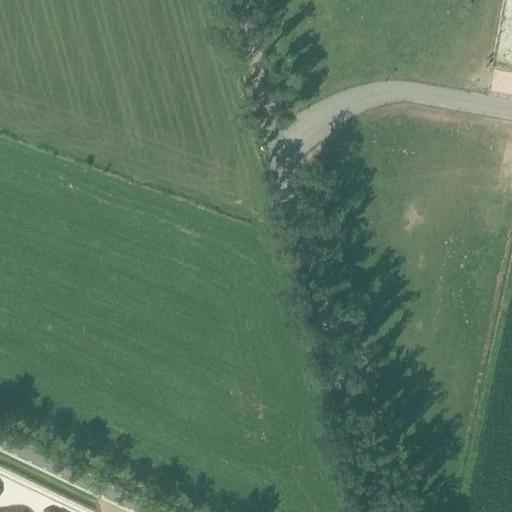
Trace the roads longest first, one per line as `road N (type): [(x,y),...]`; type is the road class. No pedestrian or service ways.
road 1 (track): [(374,511),(235,0)]
road 2 (unclassified): [(142,511),(0,444)]
